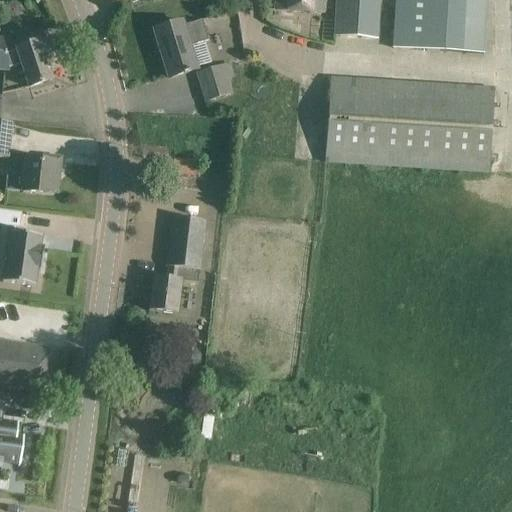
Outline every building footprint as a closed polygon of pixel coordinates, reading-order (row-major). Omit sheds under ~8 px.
[(324,15),(325,0),(275,0),(274,13),(324,15)] [(335,0),(334,38),(377,41),(379,0),(335,0)] [(396,0),(393,50),(461,54),(484,56),(487,0),(396,0)] [(182,23),(153,32),(168,80),(197,71),(196,69),(210,64),(204,43),(208,42),(201,22),(183,27),(182,23)] [(2,39),(0,38),(0,70),(8,71),(8,69),(21,65),(29,89),(32,88),(51,82),(38,43),(16,50),(17,51),(5,55),(2,39)] [(229,96),(221,69),(198,76),(206,103),(229,96)] [(493,91),(330,81),(325,164),(487,175),(493,91)] [(0,159),(8,160),(9,154),(12,125),(0,123),(0,159)] [(251,133),(242,127),(237,135),(245,141),(251,133)] [(61,159),(43,158),(42,164),(25,162),(23,180),(6,178),(5,192),(22,194),(22,195),(51,197),(53,181),(59,175),(61,159)] [(172,158),(172,175),(197,175),(197,159),(172,158)] [(197,284),(205,223),(172,219),(166,268),(168,269),(167,280),(153,278),(148,313),(177,316),(181,282),(197,284)] [(3,283),(2,282),(2,284),(35,288),(35,287),(37,270),(39,270),(39,271),(40,271),(43,250),(42,250),(40,250),(41,240),(42,239),(22,236),(22,231),(0,228),(0,230),(0,262),(5,264),(3,283)] [(28,348),(0,343),(0,388),(41,392),(48,351),(28,348)] [(186,349),(180,354),(181,363),(186,370),(194,370),(201,364),(201,356),(196,350),(186,349)] [(0,471),(1,465),(18,468),(18,469),(19,469),(23,440),(22,440),(22,441),(16,440),(18,426),(17,426),(16,427),(0,424),(0,471)]
